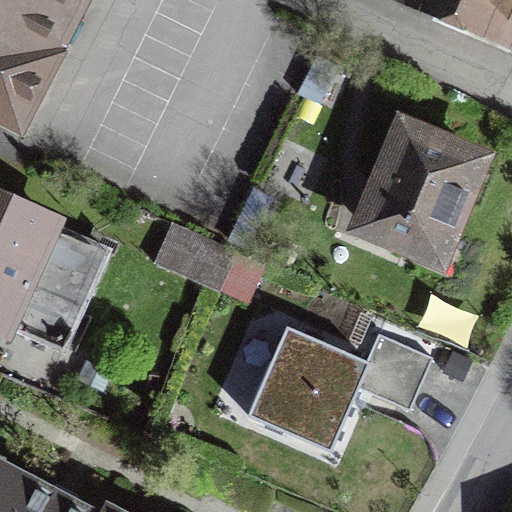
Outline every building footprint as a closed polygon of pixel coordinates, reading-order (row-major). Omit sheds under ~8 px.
[(78,0),(0,0),(0,112),(16,121),(78,0)] [(511,0),(404,0),(505,44),(511,26),(511,0)] [(478,160),(403,128),(362,225),(438,257),(478,160)] [(0,203),(0,321),(64,349),(107,250),(0,203)] [(232,252),(173,227),(159,260),(218,285),(232,252)] [(366,360),(286,325),(248,415),(330,450),(357,388),(410,411),(433,357),(377,334),(366,360)] [(78,511),(0,471),(0,511),(78,511)]
